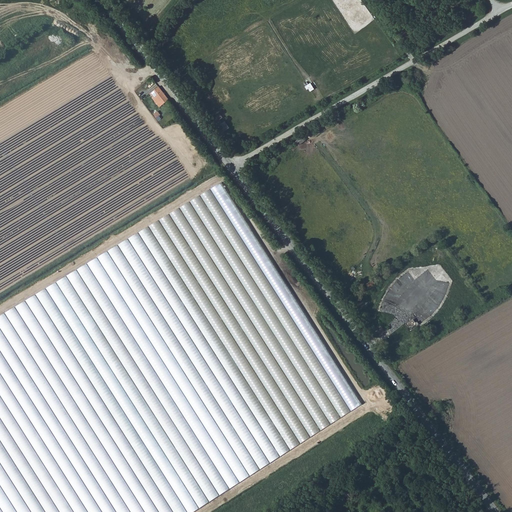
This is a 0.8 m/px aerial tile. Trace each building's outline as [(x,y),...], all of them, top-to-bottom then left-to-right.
[(154,99),(158,96),(164,105),(171,100),(161,87),(151,94),(154,99)] [(160,109),(164,105),(158,96),(154,99),(153,100),(160,109)] [(0,315),(0,511),(193,511),(362,404),(221,182),(0,315)] [(370,289),(376,284),(373,280),(367,285),(370,289)] [(414,319),(408,323),(412,327),(417,324),(414,319)]
